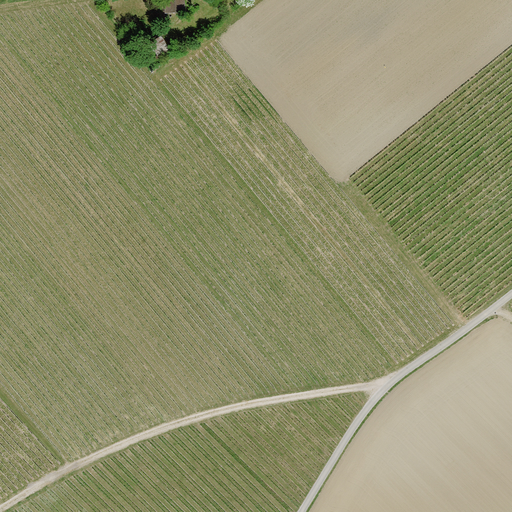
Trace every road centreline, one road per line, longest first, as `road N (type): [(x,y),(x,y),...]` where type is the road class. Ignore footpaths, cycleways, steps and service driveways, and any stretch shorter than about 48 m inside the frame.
road 1 (track): [(0,508),(67,468),(166,427),(264,401),(391,382)]
road 2 (unclassified): [(301,511),(391,382),(511,294)]
